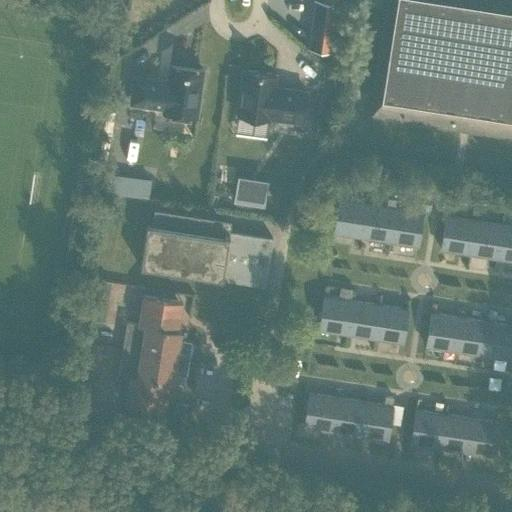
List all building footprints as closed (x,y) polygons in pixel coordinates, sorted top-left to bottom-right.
[(280,0),(280,20),(290,20),(290,0),(280,0)] [(320,0),(318,0),(311,49),(331,52),(338,3),(320,0)] [(511,136),(511,0),(387,0),(370,115),(511,136)] [(159,82),(159,80),(133,76),(130,103),(163,107),(163,112),(196,117),(202,69),(169,65),(167,83),(159,82)] [(275,73),(243,69),(237,115),(269,119),(269,117),(302,121),(306,91),(280,88),(280,89),(273,88),(275,73)] [(217,178),(214,201),(266,209),(268,198),(253,195),(255,184),(217,178)] [(334,232),(361,236),(366,203),(339,198),(334,232)] [(361,236),(389,240),(394,207),(366,203),(361,236)] [(422,211),(394,207),(389,240),(417,245),(422,211)] [(265,285),(272,237),(229,231),(231,221),(154,209),(152,225),(147,224),(140,266),(222,279),(222,278),(265,285)] [(440,248),(468,253),(473,219),(446,215),(440,248)] [(468,253),(496,257),(501,223),(473,219),(468,253)] [(511,224),(501,223),(496,257),(511,259),(511,224)] [(126,322),(122,347),(182,357),(188,358),(191,341),(185,340),(179,339),(181,329),(178,329),(182,301),(143,295),(141,306),(138,324),(126,322)] [(319,329),(347,333),(352,300),(324,295),(319,329)] [(347,333),(374,337),(379,304),(352,300),(347,333)] [(407,308),(379,304),(374,337),(402,342),(407,308)] [(426,345),(453,350),(458,316),(431,312),(426,345)] [(453,350),(481,354),(486,320),(458,316),(453,350)] [(511,337),(511,324),(486,320),(481,354),(509,358),(511,337)] [(122,347),(118,371),(130,373),(127,391),(125,403),(164,409),(169,381),(172,382),(174,372),(180,373),(186,374),(188,358),(182,357),(122,347)] [(304,425),(331,430),(337,396),(309,392),(304,425)] [(331,430),(359,434),(364,400),(337,396),(331,430)] [(389,404),(364,400),(359,434),(387,438),(391,410),(399,411),(401,399),(390,397),(389,404)] [(410,442),(438,446),(443,413),(416,408),(410,442)] [(438,446),(466,451),(471,417),(443,413),(438,446)] [(499,421),(471,417),(466,451),(494,455),(499,421)] [(143,484),(149,492),(162,482),(156,473),(143,484)]
